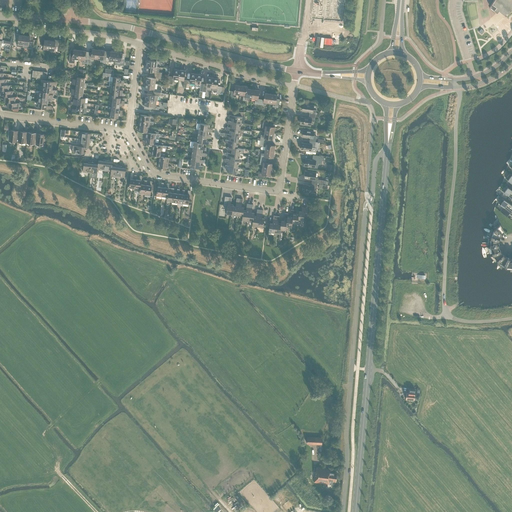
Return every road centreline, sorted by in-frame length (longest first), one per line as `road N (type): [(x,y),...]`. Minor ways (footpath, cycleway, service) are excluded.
road 1 (unclassified): [(342,511),(365,205),(375,159),(387,153)]
road 2 (primary): [(355,511),(387,153)]
road 3 (residential): [(293,87),(278,191),(149,172),(128,130)]
road 4 (unclassified): [(457,87),(445,314)]
road 5 (residential): [(293,87),(138,43)]
road 6 (tertiary): [(141,31),(296,70)]
road 7 (residential): [(128,130),(0,114)]
